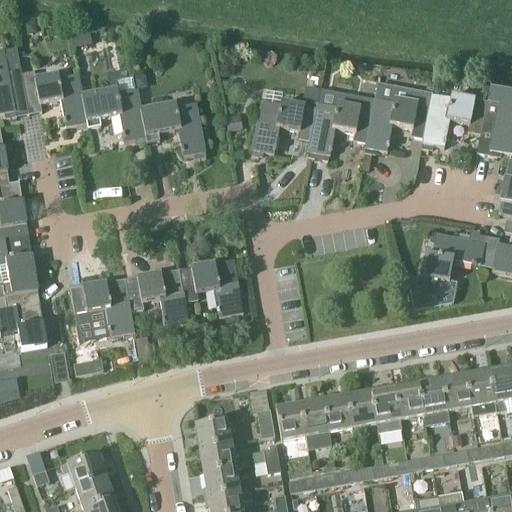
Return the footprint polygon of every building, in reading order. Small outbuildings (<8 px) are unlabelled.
[(10,122),(30,118),(22,78),(17,52),(0,54),(0,118),(9,117),(10,122)] [(34,75),(22,78),(30,118),(43,116),(41,109),(60,105),(65,132),(80,130),(81,134),(88,133),(82,99),(78,78),(60,82),(59,82),(59,81),(58,77),(35,82),(35,80),(34,75)] [(367,148),(365,157),(372,159),(373,153),(387,156),(393,129),(412,133),(410,140),(423,143),(430,109),(429,109),(431,98),(379,87),(376,103),(373,114),(374,114),(367,148)] [(481,137),(478,156),(498,160),(499,155),(511,157),(511,93),(491,89),(488,105),(481,137)] [(137,93),(119,96),(118,92),(82,99),(88,133),(101,130),(100,123),(120,120),(124,146),(139,144),(140,149),(147,148),(141,114),(141,113),(137,93)] [(310,146),(307,161),(315,163),(314,167),(319,168),(320,164),(329,166),(336,133),(355,137),(353,145),(367,148),(374,114),(373,114),(376,103),(321,92),(317,112),(318,112),(311,146),(310,146)] [(488,105),(486,105),(451,97),(450,101),(431,98),(429,109),(430,109),(423,143),(421,151),(429,153),(430,148),(444,151),(450,123),(469,127),(468,135),(481,137),(488,105)] [(318,112),(317,112),(315,111),(282,105),(281,110),(262,106),(251,160),(259,162),(260,157),(274,160),(280,132),(299,136),(298,143),(310,146),(311,146),(318,112)] [(141,114),(147,148),(159,145),(158,138),(178,134),(184,161),(197,158),(198,164),(206,162),(196,108),(178,111),(177,107),(141,113),(141,114)] [(511,162),(508,162),(498,216),(511,219),(511,162)] [(0,243),(27,239),(17,185),(7,186),(0,187),(0,243)] [(485,239),(480,267),(492,270),(492,274),(511,277),(511,223),(506,222),(503,235),(511,236),(511,252),(497,250),(498,242),(485,239)] [(427,256),(423,279),(417,278),(415,292),(410,294),(413,314),(452,306),(457,284),(450,282),(454,262),(480,267),(485,239),(477,238),(476,245),(435,237),(431,256),(427,256)] [(0,269),(5,268),(8,286),(1,287),(0,287),(0,300),(3,300),(36,294),(27,239),(0,243),(0,269)] [(184,306),(197,304),(196,297),(213,294),(218,321),(242,317),(233,264),(178,274),(184,306)] [(188,326),(184,306),(178,274),(124,283),(130,316),(142,314),(141,307),(158,304),(163,331),(188,326)] [(133,336),(130,316),(124,283),(68,293),(74,326),(88,323),(86,316),(104,313),(109,340),(133,336)] [(46,349),(36,294),(3,300),(5,312),(0,312),(0,337),(16,335),(20,353),(46,349)] [(495,407),(496,417),(505,415),(503,406),(511,404),(511,371),(490,375),(495,407)] [(490,375),(466,379),(472,411),(474,421),(496,417),(495,407),(490,375)] [(447,415),(448,415),(472,411),(466,379),(442,383),(447,415)] [(418,388),(424,420),(439,417),(440,426),(449,425),(448,415),(447,415),(442,383),(418,388)] [(400,424),(424,420),(418,388),(395,392),(400,424)] [(395,392),(371,396),(376,428),(378,438),(402,434),(400,424),(395,392)] [(353,432),(376,428),(371,396),(348,400),(353,432)] [(329,436),(353,432),(348,400),(323,404),(329,436)] [(306,440),(329,436),(323,404),(300,408),(306,440)] [(281,445),(306,440),(300,408),(276,413),(281,445)] [(261,442),(274,440),(270,414),(257,416),(261,442)] [(195,428),(199,454),(232,447),(228,423),(195,428)] [(504,460),(511,458),(511,445),(502,448),(504,460)] [(232,447),(199,454),(203,477),(236,471),(234,457),(232,448),(232,447)] [(492,462),(504,460),(502,448),(490,450),(492,462)] [(481,464),(492,462),(490,450),(479,452),(481,464)] [(276,452),(263,454),(265,467),(279,465),(276,452)] [(469,466),(481,464),(479,452),(467,454),(469,466)] [(454,456),(456,468),(469,466),(467,454),(454,456)] [(445,470),(456,468),(454,456),(443,458),(445,470)] [(74,491),(105,481),(97,457),(61,469),(64,479),(69,477),(74,491)] [(433,472),(445,470),(443,458),(431,460),(433,472)] [(419,463),(421,475),(433,472),(431,460),(419,463)] [(410,477),(421,475),(419,463),(408,465),(410,477)] [(279,465),(265,467),(267,478),(281,476),(279,465)] [(398,479),(410,477),(408,465),(396,467),(398,479)] [(383,469),(386,481),(398,479),(396,467),(383,469)] [(374,483),(386,481),(383,469),(372,471),(374,483)] [(207,500),(240,494),(240,493),(236,471),(203,477),(207,500)] [(363,485),(374,483),(372,471),(360,473),(363,485)] [(350,487),(363,485),(360,473),(348,475),(350,487)] [(37,490),(49,486),(45,475),(33,479),(37,490)] [(338,489),(350,487),(348,475),(336,477),(338,489)] [(327,491),(338,489),(336,477),(325,479),(327,491)] [(315,494),(327,491),(325,479),(313,482),(315,494)] [(81,511),(85,511),(113,503),(105,481),(74,491),(81,511)] [(301,484),(303,496),(315,494),(313,482),(301,484)] [(291,498),(303,496),(301,484),(289,486),(291,498)] [(12,506),(21,503),(17,491),(8,493),(12,506)] [(207,500),(209,511),(243,511),(242,506),(253,504),(251,492),(240,493),(240,494),(207,500)] [(449,499),(438,501),(439,511),(464,511),(464,509),(462,497),(449,499)] [(285,500),(271,502),(272,511),(285,511),(287,511),(285,500)] [(511,511),(511,504),(511,500),(488,504),(489,511),(511,511)] [(439,511),(438,501),(415,505),(415,511),(439,511)] [(23,511),(21,503),(12,506),(14,511),(23,511)] [(115,511),(113,503),(85,511),(115,511)]
